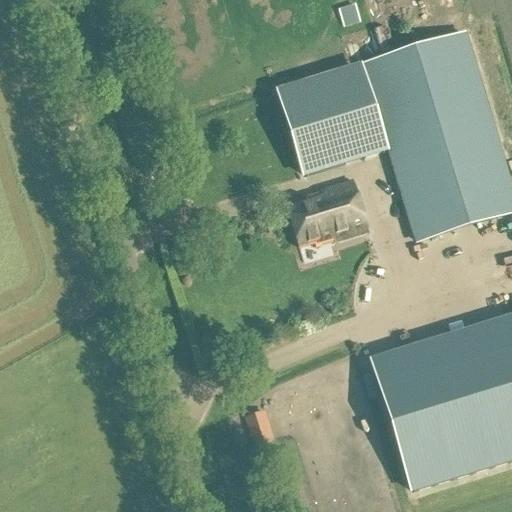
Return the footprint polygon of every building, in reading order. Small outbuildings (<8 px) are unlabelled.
[(359,24),(354,7),(338,12),(343,29),(359,24)] [(511,190),(465,35),(361,66),(414,239),(511,209),(511,190)] [(279,96),(305,180),(382,156),(357,72),(279,96)] [(305,204),(285,210),(297,251),(313,246),(314,250),(319,249),(318,245),(332,241),(333,244),(366,235),(352,186),(320,195),(320,197),(304,201),(305,204)] [(511,338),(376,380),(412,495),(511,464),(511,338)] [(273,443),(265,414),(244,420),(252,449),(273,443)]
